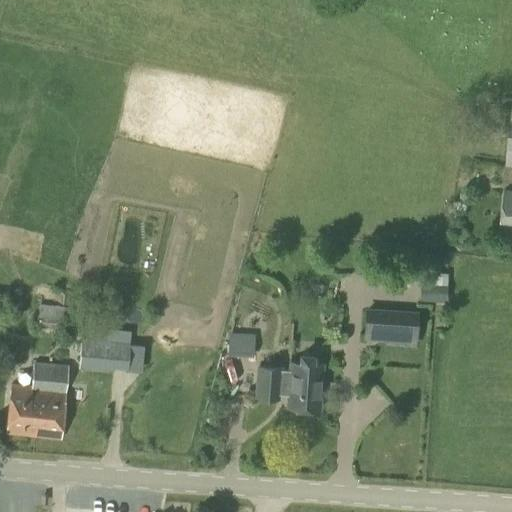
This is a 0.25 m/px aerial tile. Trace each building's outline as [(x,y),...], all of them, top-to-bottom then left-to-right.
[(511,229),(511,189),(504,189),(501,228),(511,229)] [(445,302),(446,285),(419,283),(418,301),(445,302)] [(20,315),(21,301),(10,300),(8,314),(20,315)] [(82,309),(38,304),(36,326),(80,331),(82,309)] [(415,346),(417,311),(364,307),(362,340),(385,341),(384,344),(415,346)] [(117,341),(118,329),(94,326),(93,339),(79,338),(77,368),(113,371),(114,368),(123,368),(123,372),(126,372),(129,342),(117,341)] [(252,357),(254,333),(228,332),(226,356),(252,357)] [(320,408),(323,362),(291,360),(290,368),(280,367),(281,366),(259,364),(256,395),(279,396),(279,392),(288,393),(287,405),(320,408)] [(32,384),(12,382),(7,431),(61,436),(68,364),(34,361),(32,384)]
